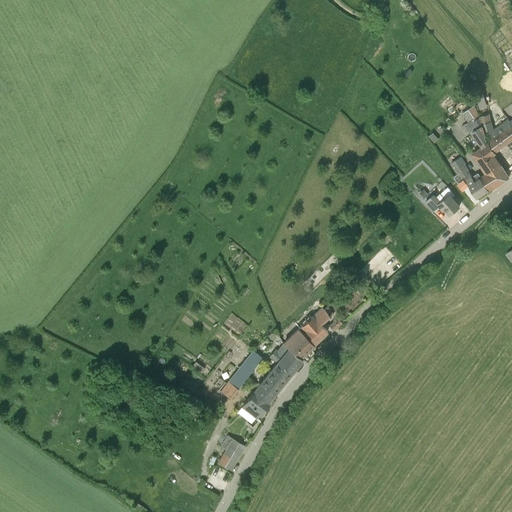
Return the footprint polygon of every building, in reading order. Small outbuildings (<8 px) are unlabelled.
[(404,74),(407,77),(413,71),(410,68),(404,74)] [(490,157),(493,155),(492,153),(495,151),(489,140),(481,115),(480,116),(475,105),(462,113),(468,122),(464,125),(469,133),(471,132),(481,147),(480,149),(485,156),(488,154),(490,157)] [(490,113),(481,115),(489,140),(495,151),(511,138),(511,126),(509,123),(511,121),(510,120),(505,114),(492,125),(491,121),(490,113)] [(435,131),(430,135),(436,142),(441,138),(435,131)] [(494,155),(493,155),(490,157),(488,154),(485,156),(480,149),(473,153),(486,173),(500,164),(494,155)] [(458,184),(464,179),(464,180),(465,180),(468,185),(477,198),(490,189),(482,177),(481,177),(478,173),(472,177),(469,172),(465,165),(466,164),(462,157),(450,164),(457,175),(454,177),(458,184)] [(486,173),(494,186),(509,177),(500,164),(486,173)] [(462,189),(468,185),(465,180),(464,180),(459,185),(462,189)] [(424,189),(419,193),(423,198),(428,194),(424,189)] [(460,206),(453,198),(450,194),(445,198),(440,193),(436,197),(434,195),(425,202),(433,211),(439,206),(443,210),(445,208),(450,214),(460,206)] [(327,306),(324,309),(329,316),(333,313),(327,306)] [(320,324),(329,316),(324,309),(321,307),(301,326),(316,342),(327,331),(320,324)] [(333,330),(342,323),(338,318),(329,325),(333,330)] [(300,357),(305,353),(316,342),(301,326),(287,338),(283,343),(282,344),(300,357)] [(303,359),(300,357),(282,344),(277,350),(275,349),(271,354),(269,356),(276,362),(291,373),(303,359)] [(248,376),(262,357),(252,349),(238,368),(248,376)] [(192,368),(201,374),(205,368),(197,362),(192,368)] [(276,362),(270,369),(285,381),(291,373),(276,362)] [(231,398),(248,376),(238,368),(220,391),(231,398)] [(264,377),(279,388),(285,381),(270,369),(264,377)] [(258,384),(273,396),(279,388),(264,377),(258,384)] [(273,396),(258,384),(241,406),(256,418),(268,403),(268,402),(273,396)] [(173,433),(179,436),(184,427),(177,423),(173,433)] [(231,470),(245,446),(227,436),(221,446),(225,449),(217,463),(231,470)]
